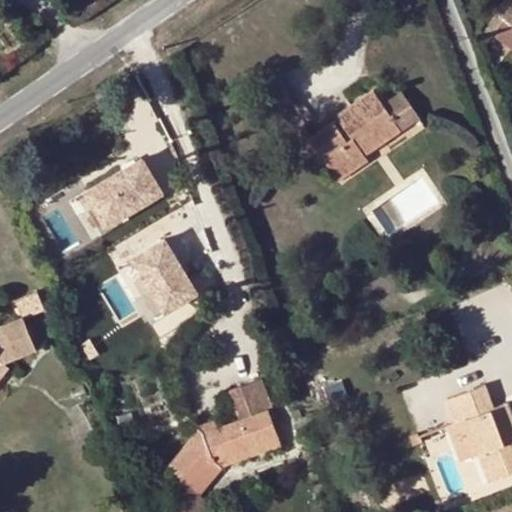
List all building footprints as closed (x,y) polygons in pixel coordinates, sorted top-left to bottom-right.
[(511,0),(503,0),(495,12),(504,20),(511,8),(511,0)] [(511,25),(504,20),(493,35),(511,48),(511,25)] [(274,78),(255,91),(270,114),(290,100),(274,78)] [(379,85),(374,89),(373,91),(383,106),(389,101),(379,85)] [(383,106),(373,91),(336,115),(338,119),(311,137),(303,126),(287,137),(302,159),(317,149),(338,179),(369,159),(366,156),(362,150),(382,137),(386,143),(401,133),(383,106)] [(401,133),(421,120),(402,92),(389,101),(383,106),(401,133)] [(362,150),(366,156),(386,143),(382,137),(362,150)] [(160,191),(139,156),(83,189),(104,225),(160,191)] [(133,256),(162,305),(191,287),(162,239),(133,256)] [(0,366),(3,363),(37,350),(24,317),(45,309),(37,291),(15,300),(21,317),(0,325),(0,366)] [(104,292),(81,301),(96,337),(119,327),(104,292)] [(0,377),(8,367),(3,363),(0,366),(0,377)] [(268,408),(273,406),(263,377),(227,390),(238,419),(268,408)] [(466,419),(480,455),(489,481),(511,472),(511,416),(507,403),(496,407),(487,384),(449,398),(459,422),(466,419)] [(282,445),(281,443),(276,429),(268,408),(238,419),(219,426),(204,431),(200,427),(169,465),(184,478),(192,485),(214,456),(222,466),(282,445)] [(472,458),(480,455),(466,419),(459,422),(472,458)] [(204,431),(219,426),(217,421),(200,427),(204,431)] [(276,429),(281,443),(286,441),(281,427),(276,429)] [(201,492),(222,466),(214,456),(192,485),(201,492)] [(192,485),(184,478),(169,494),(175,511),(206,511),(201,492),(192,485)]
